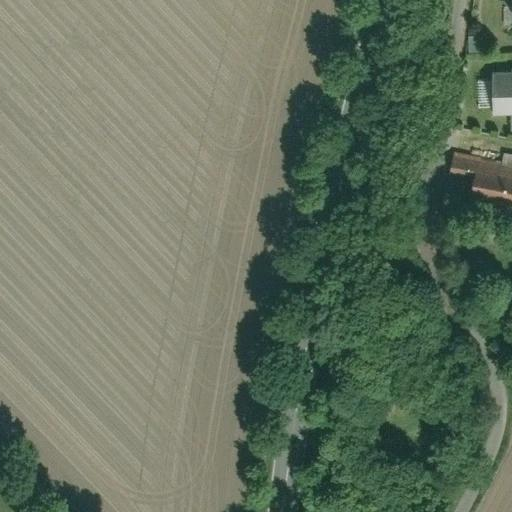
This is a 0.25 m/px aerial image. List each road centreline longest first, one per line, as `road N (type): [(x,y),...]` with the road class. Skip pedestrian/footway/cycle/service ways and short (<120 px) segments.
road 1 (residential): [(447,511),(481,442),(491,394),(426,249),(421,205),(450,0)]
road 2 (secondary): [(389,0),(315,314),(280,511)]
